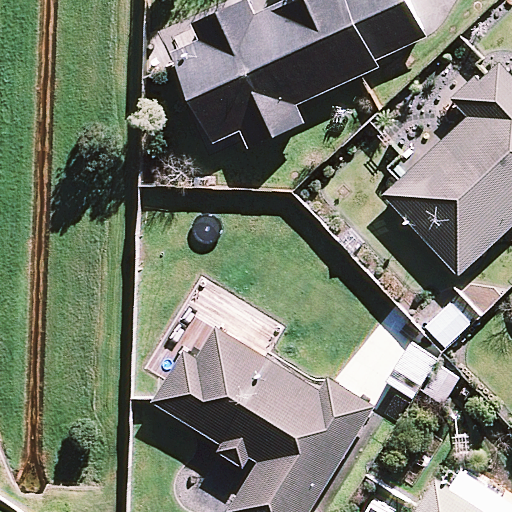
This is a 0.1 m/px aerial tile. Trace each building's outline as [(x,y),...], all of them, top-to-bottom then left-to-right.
[(302,112),(385,74),(382,67),(432,44),(411,0),(318,0),(300,8),(299,5),(262,21),(254,5),(197,30),(205,47),(179,59),(221,149),(246,138),(254,155),(310,129),(302,112)] [(390,200),(465,282),(511,238),(511,75),(506,69),(485,89),(479,83),(456,104),(474,124),(390,200)] [(472,324),(451,300),(422,324),(442,349),(472,324)] [(237,511),(313,511),(377,411),(333,384),(325,396),(223,332),(203,365),(190,357),(158,407),(226,449),(222,457),(249,474),(256,464),(264,469),(237,511)] [(437,358),(411,343),(387,385),(413,400),(437,358)] [(482,511),(440,485),(423,511),(422,511),(482,511)]
